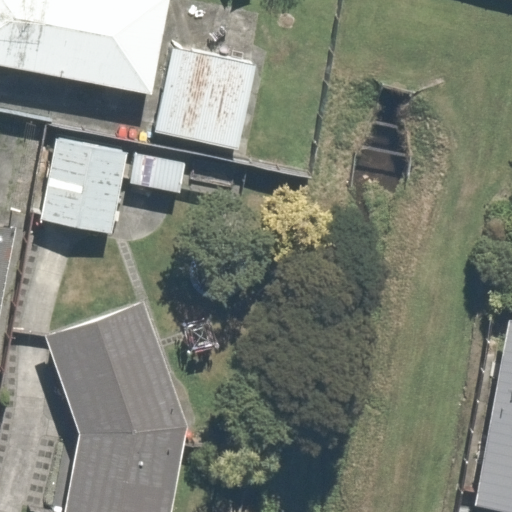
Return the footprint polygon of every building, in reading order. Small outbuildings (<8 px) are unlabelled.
[(156,0),(0,0),(0,56),(142,82),(156,0)] [(248,50),(158,34),(143,123),(232,138),(248,50)] [(121,140),(44,127),(30,215),(108,227),(121,140)] [(127,294),(30,332),(66,423),(47,511),(148,511),(171,405),(127,294)] [(511,309),(491,306),(460,490),(511,498),(511,309)]
